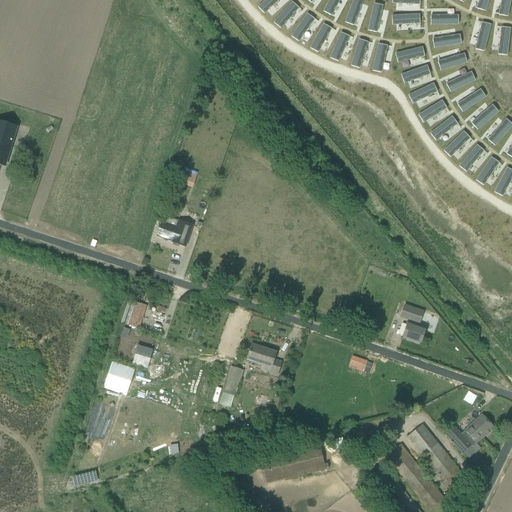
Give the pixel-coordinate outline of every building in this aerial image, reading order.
[(262,0),(253,7),(269,24),(292,0),(262,0)] [(295,0),(292,0),(269,24),(286,38),(308,11),(295,0)] [(299,0),(308,6),(317,13),(325,0),(299,0)] [(325,0),(317,13),(339,25),(350,0),(325,0)] [(366,0),(350,0),(339,25),(360,33),(363,34),(371,1),(366,0)] [(390,0),(390,3),(389,13),(424,15),(424,0),(390,0)] [(427,0),(427,1),(427,14),(427,27),(427,30),(462,27),(462,20),(462,10),(445,2),(442,0),(427,0)] [(449,0),(451,1),(457,5),(464,8),(466,9),(469,0),(449,0)] [(469,0),(466,9),(470,11),(476,14),(483,16),(488,17),(492,0),(469,0)] [(511,0),(492,0),(488,17),(489,18),(496,19),(503,21),(510,22),(511,22),(511,11),(511,0)] [(371,1),(363,34),(377,38),(387,39),(389,13),(390,3),(371,1)] [(308,11),(286,38),(306,51),(324,21),(308,11)] [(389,13),(387,39),(397,41),(425,41),(424,15),(389,13)] [(475,16),(467,51),(486,57),(493,22),(484,19),(475,16)] [(324,21),(306,51),(326,61),(340,29),(324,21)] [(493,22),(486,57),(511,60),(511,34),(511,25),(502,24),(493,22)] [(462,27),(427,30),(428,39),(431,52),(431,53),(465,45),(464,38),(462,29),(462,27)] [(340,29),(326,61),(347,69),(359,36),(341,29),(340,29)] [(359,36),(347,69),(368,75),(377,41),(359,36)] [(377,41),(368,75),(380,77),(388,81),(390,74),(396,44),(377,41)] [(396,44),(390,74),(431,63),(426,44),(410,44),(396,44)] [(465,45),(431,53),(434,64),(438,76),(471,63),(468,56),(467,51),(466,47),(465,45)] [(390,74),(388,81),(394,85),(396,86),(401,92),(404,95),(437,81),(431,65),(431,63),(390,74)] [(471,63),(438,76),(443,88),(448,98),(479,81),(475,74),(471,65),(471,63)] [(313,79),(319,74),(310,64),(304,70),(313,79)] [(437,81),(404,95),(406,98),(413,112),(415,115),(445,98),(437,82),(437,81)] [(479,81),(448,98),(449,99),(456,110),(462,118),(489,97),(484,90),(479,82),(479,81)] [(489,97),(462,118),(463,120),(471,130),(477,136),(502,111),(495,105),(490,97),(489,97)] [(445,98),(415,115),(420,125),(426,134),(455,114),(446,100),(445,98)] [(502,111),(477,136),(480,139),(490,148),(495,152),(511,130),(511,120),(509,118),(502,111)] [(455,114),(426,134),(429,138),(438,150),(439,151),(466,128),(455,114)] [(0,165),(4,166),(15,127),(0,122),(0,165)] [(466,128),(439,151),(449,162),(455,168),(479,142),(466,129),(466,128)] [(511,130),(495,152),(500,155),(510,162),(511,163),(511,130)] [(479,142),(455,168),(460,172),(472,182),(493,154),(492,154),(479,142)] [(493,154),(472,182),(485,191),(490,194),(508,164),(493,154)] [(508,164),(490,194),(498,199),(510,205),(511,199),(511,166),(509,165),(508,164)] [(179,185),(193,189),(197,176),(183,172),(179,185)] [(162,222),(157,237),(172,242),(172,243),(185,247),(193,225),(178,220),(177,221),(164,217),(162,222)] [(448,292),(471,331),(490,319),(477,298),(476,298),(466,281),(448,292)] [(127,326),(135,302),(130,301),(129,300),(121,323),(127,326)] [(146,306),(135,302),(127,326),(138,329),(146,306)] [(405,306),(401,318),(409,320),(403,337),(421,344),(425,331),(417,328),(418,324),(419,324),(423,313),(405,306)] [(160,337),(167,339),(171,325),(164,324),(160,337)] [(133,360),(150,365),(154,350),(137,345),(133,360)] [(259,371),(276,377),(281,363),(274,361),(276,353),(252,345),(246,362),(261,366),(259,371)] [(364,373),(368,374),(371,364),(367,363),(367,362),(352,357),(348,368),(364,373)] [(234,398),(243,371),(231,367),(220,405),(230,408),(233,397),(234,398)] [(494,429),(482,415),(464,431),(461,435),(455,428),(446,436),(462,454),(475,442),(476,444),(494,429)] [(451,493),(466,481),(423,426),(408,438),(451,493)] [(266,484),(329,469),(327,464),(324,465),(319,445),(260,459),(266,484)] [(444,499),(401,446),(387,458),(429,511),(444,499)] [(419,511),(383,465),(368,477),(395,511),(419,511)]
